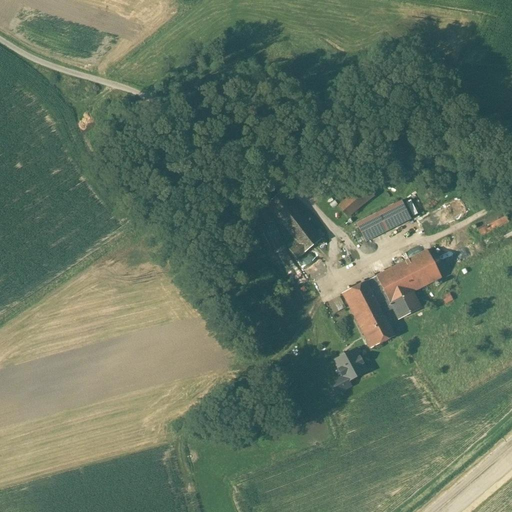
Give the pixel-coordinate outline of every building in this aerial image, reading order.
[(374,195),(365,184),(338,205),(347,217),(374,195)] [(321,239),(282,191),(267,203),(299,242),(289,250),(296,259),(321,239)] [(412,219),(401,199),(355,223),(365,243),(412,219)] [(503,210),(476,224),(481,235),(508,221),(503,210)] [(427,250),(366,281),(384,313),(393,309),(398,319),(422,307),(413,291),(440,277),(427,250)] [(394,335),(384,313),(366,281),(342,293),(370,348),(394,335)] [(449,293),(441,297),(445,305),(453,300),(449,293)] [(340,294),(329,302),(336,313),(347,305),(340,294)] [(331,361),(339,376),(328,382),(335,395),(352,386),(350,382),(368,373),(356,348),(331,361)]
